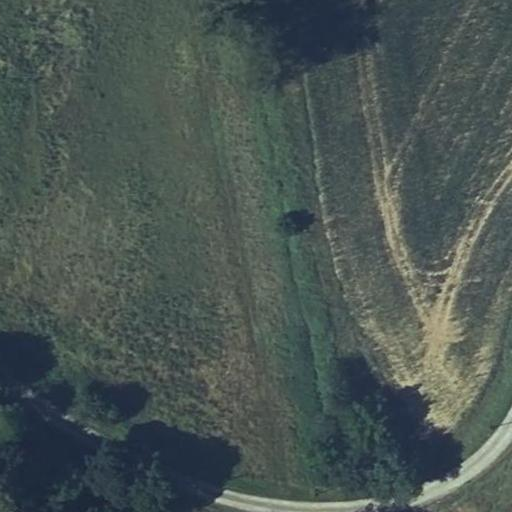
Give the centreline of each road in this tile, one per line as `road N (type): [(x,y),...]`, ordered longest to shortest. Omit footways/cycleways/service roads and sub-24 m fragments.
road 1 (tertiary): [(0,371),(101,440),(228,497),(282,508),(351,508),(410,495),(480,460),(511,424)]
road 2 (track): [(177,0),(282,508)]
road 3 (track): [(15,387),(0,411),(38,451),(68,511)]
